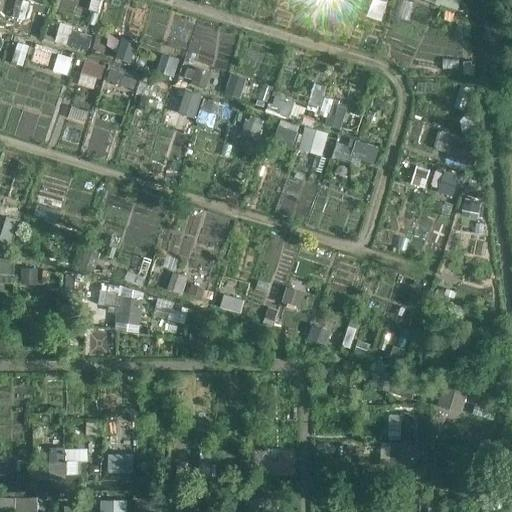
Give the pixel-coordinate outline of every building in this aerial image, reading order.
[(59,53),(55,69),(69,72),(73,56),(59,53)] [(86,60),(83,71),(101,75),(104,65),(86,60)] [(228,89),(239,92),(243,76),(232,73),(228,89)] [(202,97),(198,122),(215,125),(219,100),(202,97)] [(332,100),(326,121),(341,125),(347,105),(332,100)] [(305,125),(300,148),(324,153),(328,130),(305,125)] [(439,129),(435,147),(450,151),(455,133),(439,129)] [(333,153),(374,167),(380,147),(340,133),(333,153)] [(416,165),(413,182),(427,185),(430,169),(416,165)] [(439,190),(455,195),(461,174),(445,169),(439,190)] [(3,233),(13,236),(17,217),(7,215),(3,233)] [(144,283),(152,258),(136,253),(128,278),(144,283)] [(173,271),(169,288),(184,292),(188,275),(173,271)] [(113,325),(135,331),(146,292),(105,280),(100,300),(119,306),(113,325)] [(389,413),(389,438),(418,438),(418,413),(389,413)]
